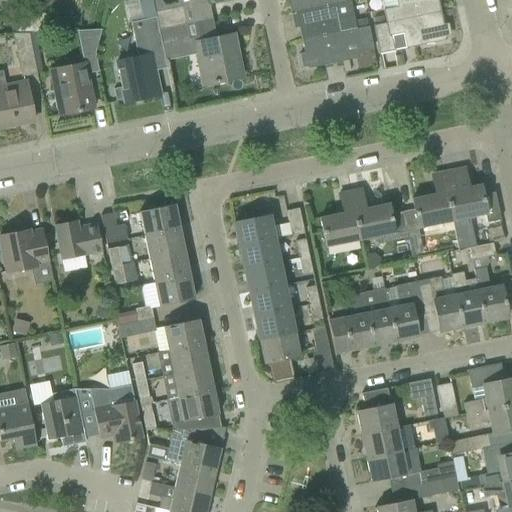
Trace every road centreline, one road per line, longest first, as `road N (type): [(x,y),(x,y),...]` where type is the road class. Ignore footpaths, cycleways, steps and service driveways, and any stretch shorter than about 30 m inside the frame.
road 1 (residential): [(249,400),(205,190),(504,127)]
road 2 (residential): [(0,174),(290,113)]
road 3 (residential): [(290,113),(492,71)]
road 4 (residential): [(316,386),(511,346)]
road 5 (residential): [(342,511),(316,386)]
